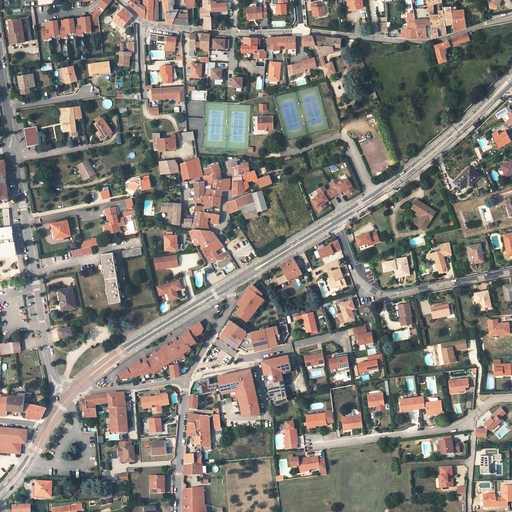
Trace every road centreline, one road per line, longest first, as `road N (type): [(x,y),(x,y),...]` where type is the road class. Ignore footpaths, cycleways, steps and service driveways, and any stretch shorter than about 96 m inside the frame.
road 1 (tertiary): [(68,396),(52,377),(10,151)]
road 2 (residential): [(339,219),(356,277),(381,294),(511,272)]
road 3 (secondary): [(339,219),(430,154),(511,80)]
road 4 (tertiary): [(301,32),(176,28),(142,22),(119,0)]
road 5 (secondary): [(81,383),(234,283)]
road 6 (residential): [(307,447),(445,429),(474,416)]
road 7 (tertiary): [(511,18),(427,41),(377,39)]
road 8 (tertiary): [(178,511),(185,382)]
road 9 (secondary): [(234,283),(339,219)]
